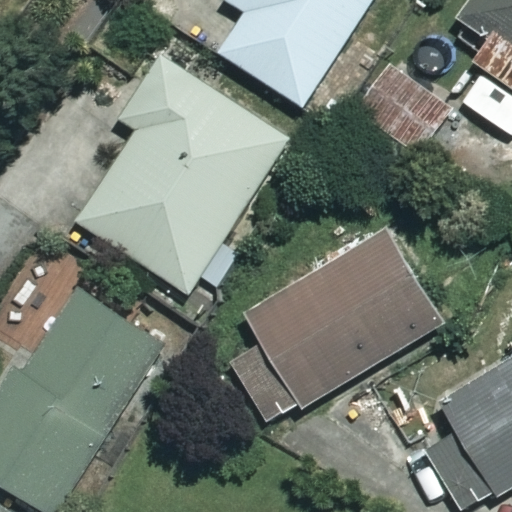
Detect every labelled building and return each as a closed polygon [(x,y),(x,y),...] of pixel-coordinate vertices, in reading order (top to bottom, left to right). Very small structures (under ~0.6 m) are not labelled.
[(385,0),(242,0),(236,10),(255,22),(229,63),(312,115),(385,0)] [(511,0),(486,0),(466,28),(499,51),(484,72),(511,91),(511,0)] [(299,146),(170,62),(127,127),(147,140),(88,230),(197,302),(299,146)] [(464,116),(398,75),(366,126),(432,167),(464,116)] [(448,329),(394,239),(254,324),(269,348),(237,368),(277,433),(448,329)] [(74,511),(175,357),(86,299),(33,382),(24,376),(0,413),(0,487),(38,511),(74,511)] [(486,511),(511,496),(511,373),(451,411),(467,437),(431,459),(463,511),(486,511)]
